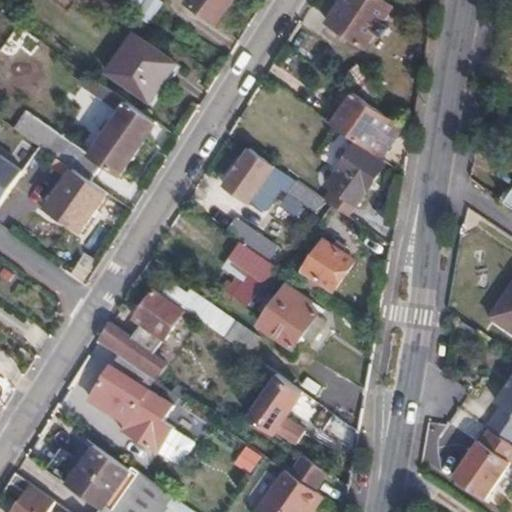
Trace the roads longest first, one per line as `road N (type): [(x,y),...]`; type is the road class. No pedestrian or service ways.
road 1 (secondary): [(387,471),(461,56)]
road 2 (residential): [(290,0),(97,306)]
road 3 (residential): [(97,306),(0,461)]
road 4 (residential): [(97,306),(0,233)]
